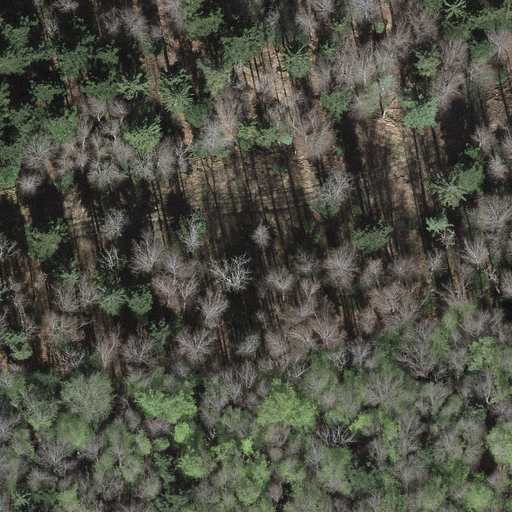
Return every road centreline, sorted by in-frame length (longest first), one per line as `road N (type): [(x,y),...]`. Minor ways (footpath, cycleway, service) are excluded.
road 1 (track): [(0,247),(282,201),(511,131)]
road 2 (track): [(424,157),(95,0)]
